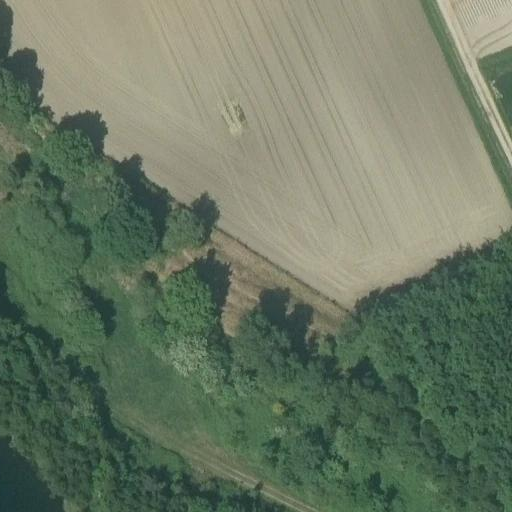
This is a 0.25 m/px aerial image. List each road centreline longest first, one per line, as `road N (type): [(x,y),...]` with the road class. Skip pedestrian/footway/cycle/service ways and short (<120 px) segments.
road 1 (track): [(308,511),(144,429),(0,306)]
road 2 (track): [(443,0),(511,153)]
